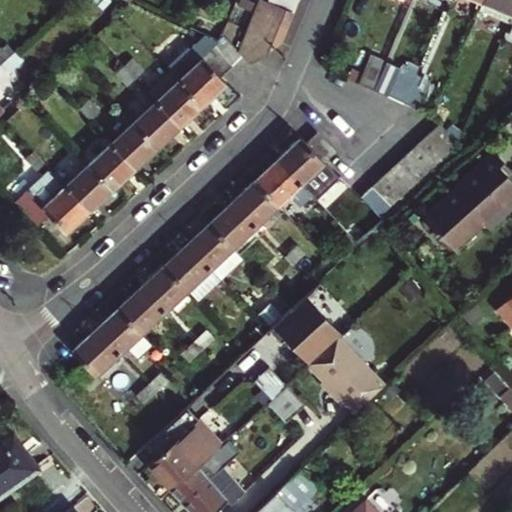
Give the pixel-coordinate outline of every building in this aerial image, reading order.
[(261,0),(240,48),(259,59),(282,41),(294,14),(261,0)] [(511,10),(487,0),(483,0),(481,7),(511,20),(511,18),(511,10)] [(511,0),(487,0),(511,10),(511,0)] [(196,16),(192,26),(192,27),(221,39),(224,32),(225,28),(196,16)] [(171,67),(180,77),(204,103),(228,80),(222,75),(232,65),(213,46),(192,27),(181,35),(193,46),(171,67)] [(0,56),(5,62),(18,50),(10,42),(0,52),(0,56)] [(121,58),(126,64),(138,77),(155,61),(143,48),(134,57),(129,51),(121,58)] [(240,48),(239,49),(250,61),(259,59),(240,48)] [(25,57),(18,50),(5,62),(13,70),(25,57)] [(375,87),(386,61),(370,53),(363,69),(353,65),(348,76),(375,87)] [(138,77),(126,64),(118,72),(130,84),(138,77)] [(402,67),(391,94),(406,101),(418,73),(402,67)] [(418,73),(406,101),(420,107),(432,80),(418,73)] [(204,103),(180,77),(158,98),(182,123),(204,103)] [(158,98),(135,120),(159,145),(182,123),(158,98)] [(159,145),(135,120),(113,141),(137,166),(159,145)] [(442,121),(430,132),(449,152),(461,140),(460,139),(442,121)] [(319,131),(310,140),(328,158),(337,149),(319,131)] [(430,132),(420,142),(438,161),(449,152),(430,132)] [(303,181),(328,158),(310,140),(303,133),(279,156),(303,181)] [(113,141),(90,162),(114,188),(137,166),(113,141)] [(37,149),(48,161),(55,154),(44,142),(37,149)] [(420,142),(408,152),(427,172),(438,161),(420,142)] [(48,161),(37,149),(29,156),(40,169),(48,161)] [(511,166),(496,149),(467,176),(469,178),(428,216),(456,246),(485,219),(490,224),(511,203),(511,174),(507,169),(511,166)] [(408,152),(397,162),(416,182),(427,172),(408,152)] [(302,201),(312,191),(303,181),(279,156),(256,178),(280,203),(292,191),(302,201)] [(114,188),(90,162),(68,183),(92,209),(114,188)] [(397,162),(387,172),(405,192),(416,182),(397,162)] [(68,183),(53,167),(30,190),(17,202),(38,225),(51,213),(68,231),(84,216),(92,209),(68,183)] [(374,184),(393,203),(405,192),(387,172),(374,184)] [(256,178),(235,198),(258,223),(280,203),(256,178)] [(374,184),(363,195),(368,200),(381,214),(393,203),(374,184)] [(258,223),(235,198),(212,220),(235,245),(258,223)] [(354,206),(340,219),(364,245),(383,227),(388,222),(381,214),(368,200),(358,210),(354,206)] [(212,267),(235,245),(212,220),(189,241),(212,267)] [(235,245),(244,255),(267,233),(258,223),(235,245)] [(212,267),(189,241),(167,262),(190,287),(212,267)] [(287,254),(295,262),(306,251),(299,243),(287,254)] [(235,245),(212,267),(222,277),(245,255),(244,255),(235,245)] [(295,262),(287,254),(275,266),(282,274),(295,262)] [(190,287),(167,262),(144,284),(167,308),(190,287)] [(212,267),(190,287),(200,298),(222,277),(212,267)] [(144,284),(121,305),(144,330),(167,308),(144,284)] [(261,294),(253,286),(241,297),(249,305),(261,294)] [(511,296),(499,308),(511,322),(511,296)] [(249,305),(241,297),(229,308),(237,316),(249,305)] [(295,308),(272,329),(284,343),(291,337),(313,362),(341,337),(306,298),(295,308)] [(144,330),(121,305),(99,326),(122,351),(144,330)] [(122,351),(99,326),(75,349),(86,360),(74,371),(92,389),(103,379),(98,374),(122,351)] [(208,329),(196,339),(204,347),(215,337),(208,329)] [(343,334),(341,337),(313,362),(358,410),(387,382),(343,334)] [(204,347),(196,339),(184,351),(192,359),(204,347)] [(171,379),(163,371),(151,382),(159,390),(171,379)] [(159,390),(151,382),(138,394),(146,402),(159,390)] [(291,383),(272,400),(290,420),(310,402),(291,383)] [(502,394),(511,405),(511,388),(510,386),(502,394)] [(226,443),(192,403),(190,405),(225,443),(226,443)] [(225,443),(190,405),(181,413),(148,443),(157,453),(150,460),(175,488),(195,470),(216,452),(225,443)] [(20,429),(0,441),(0,496),(45,466),(20,429)] [(195,470),(175,488),(195,511),(213,511),(229,497),(232,500),(247,486),(216,452),(195,470)] [(301,470),(292,479),(309,495),(309,496),(318,488),(301,470)] [(291,478),(255,511),(279,511),(289,504),(294,509),(309,495),(292,479),(291,478)] [(381,511),(368,497),(352,511),(381,511)]
